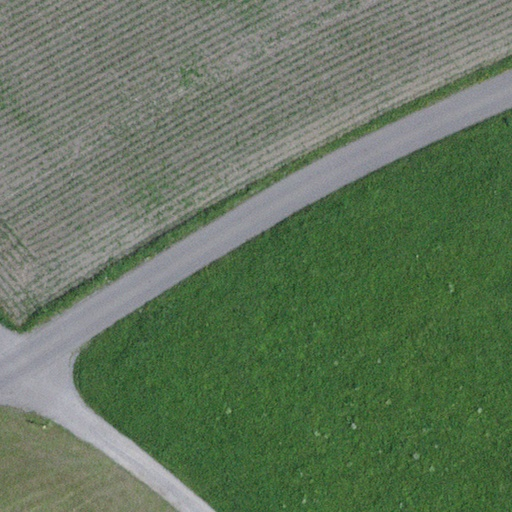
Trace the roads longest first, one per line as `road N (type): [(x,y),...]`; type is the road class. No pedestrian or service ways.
road 1 (unclassified): [(0,380),(310,179),(511,92)]
road 2 (track): [(186,511),(0,343)]
